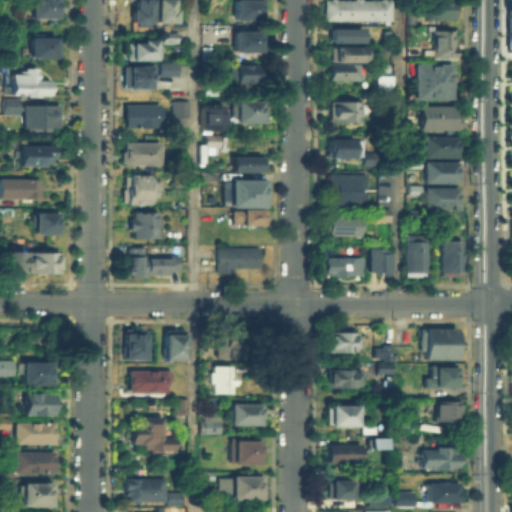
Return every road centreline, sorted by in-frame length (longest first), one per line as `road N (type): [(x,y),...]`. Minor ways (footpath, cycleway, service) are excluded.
road 1 (secondary): [(487,0),(491,511)]
road 2 (residential): [(88,511),(91,0)]
road 3 (residential): [(293,511),(295,0)]
road 4 (residential): [(511,300),(0,300)]
